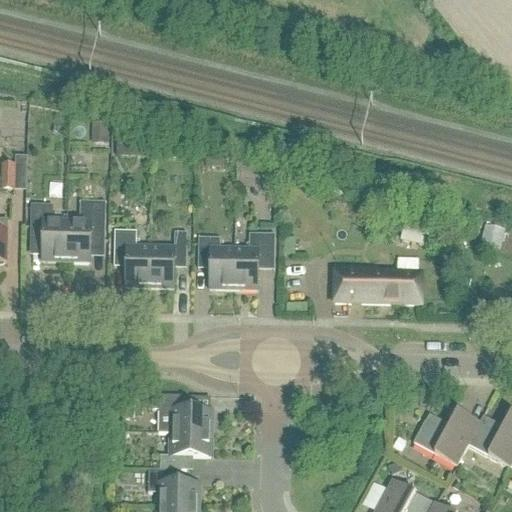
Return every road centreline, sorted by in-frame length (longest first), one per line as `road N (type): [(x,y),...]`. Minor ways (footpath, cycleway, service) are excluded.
road 1 (tertiary): [(189,361),(0,357)]
road 2 (tertiary): [(359,366),(511,369)]
road 3 (residential): [(273,511),(274,379)]
